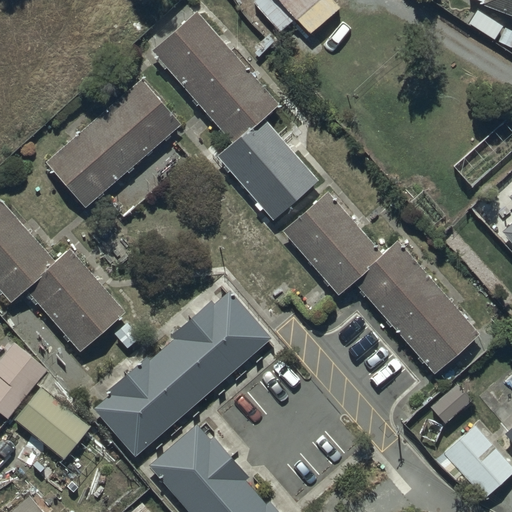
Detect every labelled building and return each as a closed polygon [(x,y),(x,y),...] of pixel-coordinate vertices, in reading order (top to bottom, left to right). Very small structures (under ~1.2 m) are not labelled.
[(339,0),(253,0),(282,28),(294,16),(308,31),(339,0)] [(511,0),(482,0),(483,0),(511,11),(511,0)] [(159,52),(236,139),(265,114),(280,100),(203,13),(159,52)] [(179,119),(143,77),(48,158),(84,200),(179,119)] [(511,110),(453,162),(472,183),(511,148),(511,110)] [(220,154),(275,217),(320,177),(265,114),(236,139),(220,154)] [(511,195),(511,214),(499,225),(511,239),(511,190),(509,193),(511,195)] [(353,281),(382,255),(327,193),(283,232),(339,294),(353,281)] [(1,199),(0,199),(0,282),(14,299),(30,287),(57,265),(1,199)] [(353,281),(435,370),(480,330),(400,240),(382,255),(353,281)] [(57,265),(30,287),(81,349),(127,311),(75,250),(57,265)] [(110,391),(95,403),(136,450),(271,333),(229,285),(213,299),(210,295),(170,330),(173,334),(148,355),(145,352),(106,386),(110,391)] [(0,408),(6,414),(47,365),(15,337),(0,354),(0,408)] [(456,379),(429,402),(442,417),(469,395),(456,379)] [(37,381),(12,414),(62,453),(54,463),(69,474),(90,445),(78,436),(89,421),(37,381)] [(511,462),(476,420),(442,450),(481,495),(511,467),(511,462)] [(195,421),(150,460),(194,511),(281,511),(269,498),(265,501),(243,475),(247,471),(213,433),(209,437),(195,421)] [(4,511),(44,511),(27,493),(4,511)]
